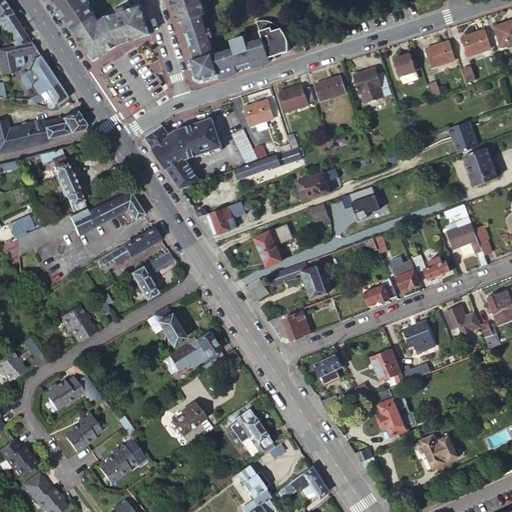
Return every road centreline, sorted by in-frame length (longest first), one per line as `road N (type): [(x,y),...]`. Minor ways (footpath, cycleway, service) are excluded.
road 1 (residential): [(209,272),(28,384),(24,416),(69,474),(87,461)]
road 2 (residential): [(183,101),(454,15)]
road 3 (residential): [(266,359),(511,265)]
road 4 (primary): [(266,359),(369,511)]
road 5 (primary): [(28,0),(120,140)]
road 6 (primary): [(120,140),(209,272)]
